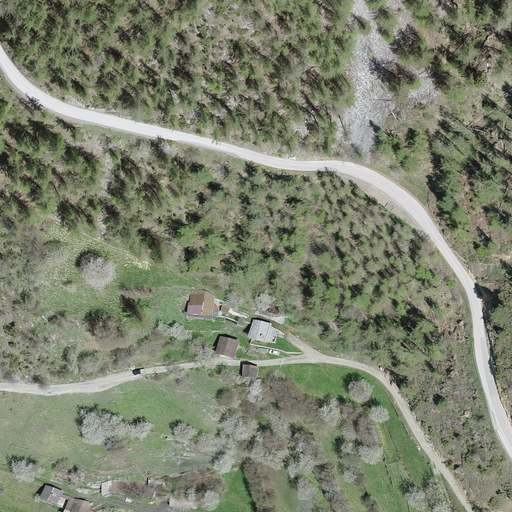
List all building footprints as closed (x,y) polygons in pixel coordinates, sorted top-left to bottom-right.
[(216,300),(190,298),(189,315),(215,316),(216,300)] [(272,326),(253,322),(250,339),(269,342),(272,326)] [(243,340),(223,335),(219,350),(239,355),(243,340)] [(261,372),(245,369),(243,381),(258,384),(261,372)] [(47,488),(42,502),(58,507),(63,494),(47,488)] [(90,511),(93,506),(70,499),(66,511),(90,511)]
